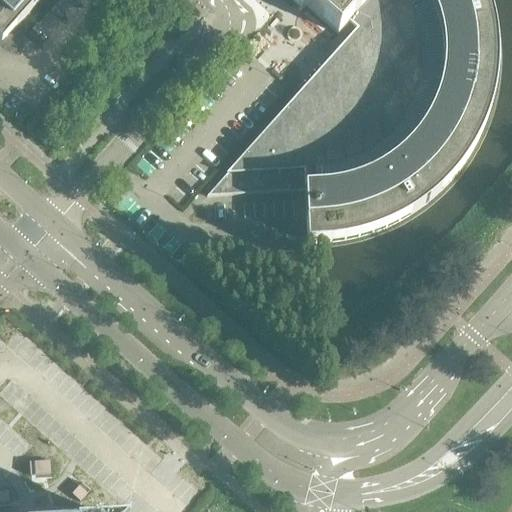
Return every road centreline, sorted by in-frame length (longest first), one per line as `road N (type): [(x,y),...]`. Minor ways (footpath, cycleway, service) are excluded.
road 1 (tertiary): [(28,259),(286,481),(327,493)]
road 2 (tertiary): [(336,442),(303,437),(264,410),(56,227)]
road 3 (tertiary): [(511,294),(388,423),(336,442)]
road 4 (unknown): [(220,5),(275,42),(278,55),(185,167)]
road 5 (tertiary): [(327,493),(407,484),(471,446),(511,398)]
